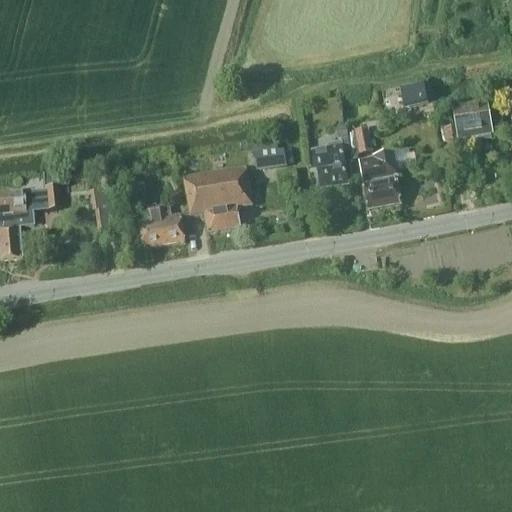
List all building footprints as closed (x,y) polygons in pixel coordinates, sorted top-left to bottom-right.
[(424,90),(423,86),(399,90),(404,111),(432,106),(428,89),(424,90)] [(473,148),(472,143),(472,140),(493,137),(488,108),(480,109),(479,102),(463,105),(464,110),(452,112),(458,150),(473,148)] [(455,148),(451,125),(439,128),(443,151),(455,148)] [(350,153),(347,137),(345,129),(336,131),(338,143),(340,142),(341,146),(328,148),(328,151),(313,154),(319,191),(347,188),(342,155),(350,153)] [(355,136),(347,137),(350,153),(351,158),(372,153),(367,131),(355,134),(355,136)] [(291,165),(290,153),(283,154),(283,153),(254,157),(256,173),(286,169),(285,166),(291,165)] [(396,180),(392,157),(358,164),(363,185),(368,213),(398,207),(393,180),(396,180)] [(252,208),(245,170),(183,180),(190,218),(203,216),(207,236),(241,231),(237,210),(252,208)] [(43,181),(43,190),(45,212),(59,211),(56,179),(43,181)] [(24,215),(22,195),(0,196),(0,262),(21,261),(18,231),(33,229),(32,214),(24,215)] [(162,208),(162,207),(145,209),(147,220),(138,222),(143,251),(185,245),(180,217),(171,218),(169,207),(162,208)] [(101,238),(115,236),(111,212),(98,214),(101,238)]
